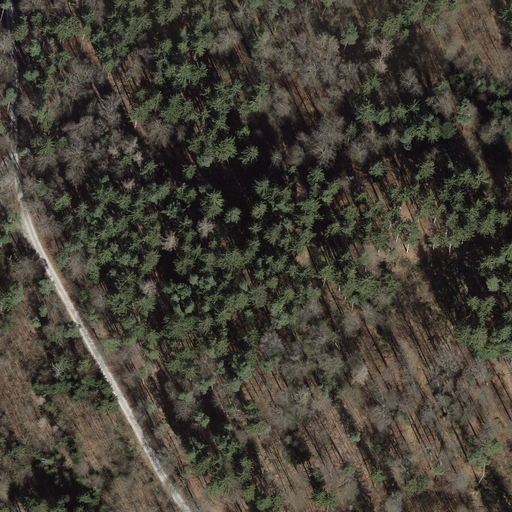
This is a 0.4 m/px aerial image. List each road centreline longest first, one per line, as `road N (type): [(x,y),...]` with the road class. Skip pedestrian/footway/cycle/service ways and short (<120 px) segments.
road 1 (track): [(36,241),(185,511)]
road 2 (track): [(14,62),(16,171),(36,241)]
